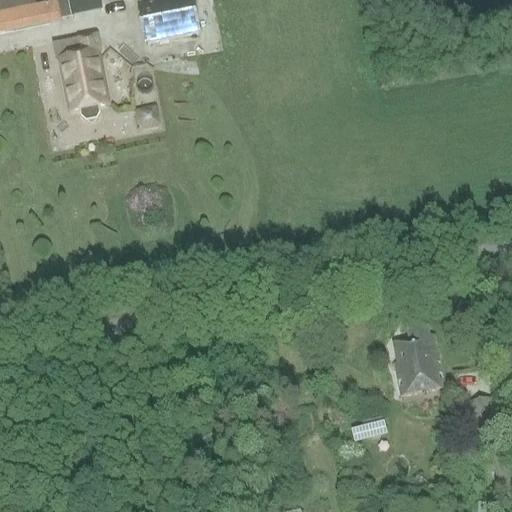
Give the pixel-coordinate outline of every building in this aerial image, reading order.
[(59,0),(37,5),(36,0),(0,0),(0,34),(75,19),(70,0),(59,0)] [(203,35),(196,0),(141,0),(143,7),(140,7),(148,46),(203,35)] [(98,37),(55,46),(58,61),(63,64),(72,113),(81,112),(83,120),(87,123),(96,121),(99,116),(97,108),(106,107),(96,58),(102,57),(98,37)] [(163,106),(141,110),(145,132),(168,128),(163,106)] [(401,397),(445,390),(435,338),(430,338),(428,329),(407,332),(409,343),(393,346),(397,365),(394,366),(401,397)] [(477,433),(470,435),(471,442),(479,440),(479,445),(480,448),(511,442),(511,431),(510,431),(509,424),(511,423),(508,401),(491,404),(490,402),(472,405),(477,433)]
